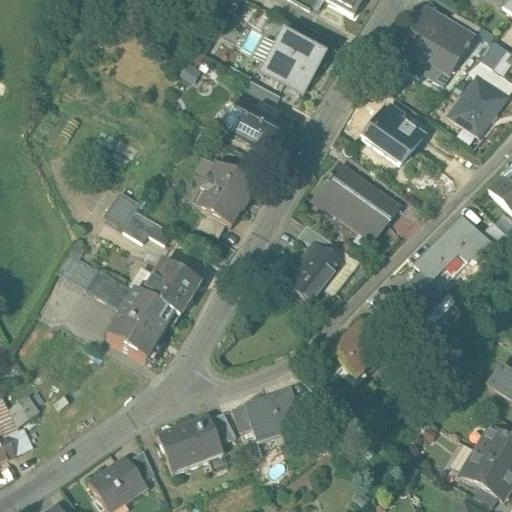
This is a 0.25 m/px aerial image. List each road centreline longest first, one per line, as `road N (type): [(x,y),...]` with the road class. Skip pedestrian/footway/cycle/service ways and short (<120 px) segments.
road 1 (residential): [(177,392),(397,0)]
road 2 (residential): [(177,392),(305,370),(511,157)]
road 3 (residential): [(4,511),(177,392)]
